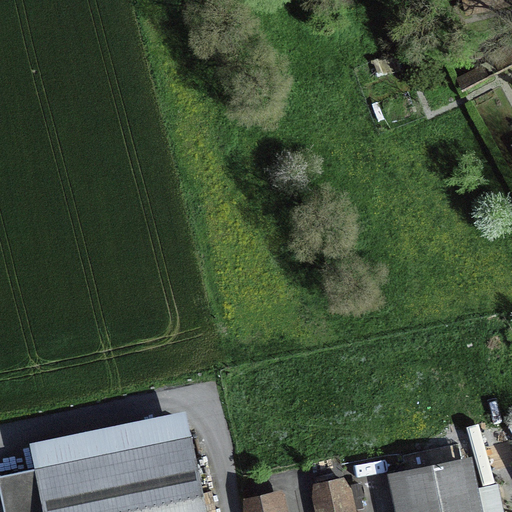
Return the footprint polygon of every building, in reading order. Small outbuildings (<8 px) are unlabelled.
[(511,0),(462,0),(466,15),(511,3),(511,0)] [(207,511),(192,437),(0,475),(0,486),(5,511),(207,511)] [(395,511),(483,511),(471,451),(387,468),(395,511)] [(319,511),(353,511),(347,481),(314,488),(319,511)] [(245,503),(246,511),(279,511),(276,497),(245,503)]
